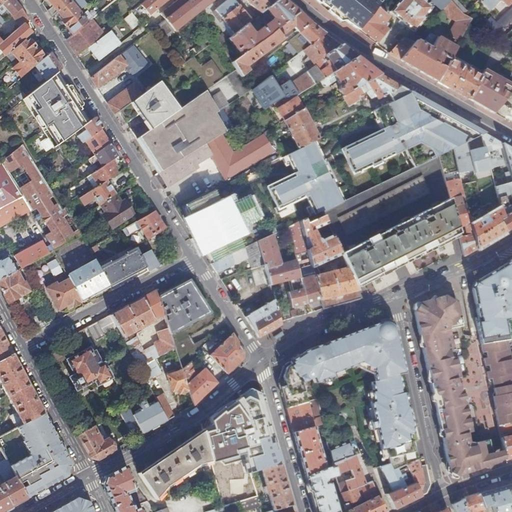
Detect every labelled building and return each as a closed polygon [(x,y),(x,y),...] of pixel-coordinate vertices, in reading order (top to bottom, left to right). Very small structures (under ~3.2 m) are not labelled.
[(16,2),(13,0),(5,0),(0,5),(0,14),(1,15),(6,11),(12,16),(13,15),(21,8),(17,1),(16,2)] [(47,0),(52,6),(47,11),(51,18),(58,13),(70,2),(68,0),(47,0)] [(61,21),(66,28),(82,16),(78,12),(86,6),(81,0),(72,0),(70,2),(58,13),(63,19),(61,21)] [(190,0),(145,0),(142,3),(143,3),(142,4),(151,14),(167,0),(175,0),(161,12),(166,19),(190,0)] [(190,0),(166,19),(157,26),(166,38),(194,16),(213,0),(190,0)] [(220,21),(222,19),(234,35),(244,27),(252,20),(235,0),(228,0),(213,12),(220,21)] [(274,18),(252,36),(244,27),(234,35),(229,39),(241,56),(299,13),(298,12),(283,0),(277,0),(267,9),(274,18)] [(245,0),(248,3),(261,13),(267,9),(277,0),(245,0)] [(315,0),(321,5),(324,1),(332,7),(328,12),(329,12),(330,11),(335,15),(334,16),(342,22),(343,22),(344,22),(345,22),(346,22),(359,32),(377,8),(381,4),(382,1),(380,0),(315,0)] [(423,0),(400,0),(390,12),(414,32),(426,18),(425,17),(432,8),(423,0)] [(451,1),(449,0),(433,0),(433,1),(443,10),(451,1)] [(507,7),(511,1),(511,0),(485,0),(484,2),(491,10),(500,1),(507,7)] [(415,43),(414,44),(400,61),(437,81),(452,55),(472,19),(464,14),(451,1),(443,10),(435,19),(445,25),(449,19),(455,22),(448,35),(456,40),(452,46),(437,38),(431,49),(422,44),(417,41),(415,43)] [(381,4),(377,8),(385,15),(389,10),(381,4)] [(511,19),(511,7),(496,22),(489,29),(497,33),(511,19)] [(21,8),(13,15),(17,22),(25,14),(21,8)] [(385,15),(377,8),(359,32),(376,44),(385,32),(380,29),(382,26),(389,18),(385,15)] [(134,27),(141,21),(133,11),(125,17),(134,27)] [(82,16),(66,28),(72,35),(87,23),(91,20),(92,19),(86,12),(82,16)] [(298,12),(299,13),(241,56),(232,63),(236,69),(241,77),(242,76),(249,71),(246,67),(247,65),(284,38),(282,35),(294,26),(297,30),(295,32),(297,35),(300,33),(299,32),(312,22),(299,12),(298,12)] [(28,19),(25,14),(17,22),(19,27),(28,19)] [(496,22),(492,18),(484,26),(489,29),(496,22)] [(28,19),(19,27),(2,42),(0,43),(0,50),(2,53),(19,39),(21,37),(33,27),(28,19)] [(87,23),(72,35),(66,40),(76,56),(90,46),(105,33),(103,30),(101,31),(91,20),(87,23)] [(307,41),(302,46),(304,49),(325,32),(312,22),(299,32),(300,33),(307,41)] [(111,29),(105,33),(90,46),(100,59),(121,42),(111,29)] [(341,45),(325,32),(304,49),(302,50),(313,62),(314,63),(318,59),(324,55),(332,50),(333,50),(341,45)] [(437,38),(430,34),(422,44),(431,49),(437,38)] [(222,35),(218,39),(222,45),(227,41),(222,35)] [(403,39),(400,42),(393,50),(390,54),(400,61),(414,44),(403,39)] [(26,44),(23,41),(8,54),(10,56),(13,54),(19,62),(25,57),(36,48),(29,40),(26,44)] [(327,58),(321,62),(318,59),(314,63),(324,78),(357,57),(341,45),(333,50),(332,50),(324,55),(327,58)] [(25,69),(22,71),(25,74),(33,67),(41,60),(39,58),(42,55),(36,48),(25,57),(19,62),(25,69)] [(41,60),(33,67),(46,81),(57,72),(60,69),(50,53),(41,60)] [(194,55),(185,62),(140,95),(118,112),(126,124),(138,115),(143,121),(147,118),(153,127),(205,91),(215,84),(213,81),(223,74),(212,59),(201,66),(194,55)] [(452,55),(437,81),(468,99),(481,78),(483,72),(452,55)] [(119,57),(105,67),(91,78),(97,88),(125,65),(119,57)] [(379,74),(357,57),(324,78),(319,81),(323,86),(325,87),(336,80),(340,86),(339,89),(342,96),(343,95),(354,88),(353,86),(357,79),(362,84),(379,74)] [(272,79),(259,89),(269,107),(274,104),(283,98),(286,102),(295,96),(295,97),(319,81),(324,78),(314,63),(313,62),(310,64),(312,66),(279,90),(272,79)] [(236,69),(227,76),(240,97),(251,90),(242,76),(241,77),(236,69)] [(23,100),(53,148),(57,145),(61,142),(82,126),(89,121),(76,101),(57,72),(46,81),(27,96),(23,100)] [(481,78),(468,99),(494,114),(511,92),(511,86),(506,82),(492,73),(490,76),(483,73),(481,78)] [(379,74),(362,84),(354,88),(343,95),(349,105),(359,99),(358,96),(366,91),(370,99),(376,95),(378,99),(388,93),(392,100),(410,91),(379,74)] [(14,83),(9,88),(12,92),(18,87),(14,83)] [(140,95),(132,85),(107,104),(114,115),(118,112),(140,95)] [(205,91),(153,127),(136,140),(157,173),(221,134),(225,131),(216,113),(227,106),(219,92),(209,97),(205,91)] [(482,136),(485,134),(441,109),(438,110),(437,106),(429,102),(410,91),(392,100),(384,104),(391,120),(393,124),(341,148),(353,173),(405,148),(414,167),(434,157),(437,156),(454,148),(468,141),(474,138),(475,139),(482,136)] [(283,98),(274,104),(284,120),(303,108),(295,97),(295,96),(286,102),(283,98)] [(303,108),(284,120),(297,148),(298,148),(315,140),(318,138),(303,108)] [(85,130),(76,136),(81,143),(83,141),(100,129),(100,130),(102,128),(94,117),(89,121),(82,126),(85,130)] [(100,129),(83,141),(93,155),(109,144),(100,130),(100,129)] [(225,131),(221,134),(232,153),(237,150),(227,134),(225,131)] [(232,153),(221,134),(157,173),(166,187),(198,167),(196,164),(211,154),(225,179),(274,151),(263,133),(237,150),(232,153)] [(482,136),(485,147),(490,168),(502,165),(504,161),(500,148),(502,147),(501,144),(501,143),(485,134),(482,136)] [(322,211),(343,200),(315,140),(298,148),(297,148),(285,154),(294,173),(267,186),(277,209),(305,196),(314,214),(322,211)] [(468,141),(454,148),(461,178),(462,184),(476,181),(474,173),(490,168),(485,147),(470,150),(468,141)] [(61,142),(57,145),(64,155),(68,152),(61,142)] [(502,147),(509,171),(511,180),(511,149),(501,143),(501,144),(502,147)] [(109,144),(93,155),(87,159),(90,165),(93,163),(98,169),(110,161),(117,156),(109,144)] [(0,162),(21,197),(0,208),(0,226),(30,211),(51,245),(54,250),(80,236),(81,235),(73,222),(64,207),(62,209),(55,198),(48,187),(22,145),(0,162)] [(324,216),(327,223),(332,234),(341,254),(348,268),(355,285),(414,255),(457,233),(456,228),(444,182),(437,156),(434,157),(414,167),(382,182),(343,200),(322,211),(324,216)] [(110,161),(98,169),(90,174),(98,186),(106,180),(116,174),(112,167),(114,166),(110,161)] [(0,208),(21,197),(0,162),(0,208)] [(507,183),(495,187),(498,197),(505,195),(507,194),(508,195),(511,194),(511,198),(511,197),(511,180),(509,171),(505,173),(507,183)] [(461,178),(444,182),(456,228),(465,226),(467,235),(458,237),(463,256),(477,248),(472,225),(471,224),(462,184),(461,178)] [(106,180),(98,186),(78,198),(83,206),(94,199),(98,206),(99,205),(115,194),(106,180)] [(222,225),(253,205),(240,185),(188,219),(201,239),(203,238),(213,254),(233,241),(222,225)] [(127,205),(123,207),(115,194),(99,205),(105,213),(102,215),(111,229),(133,214),(127,205)] [(503,218),(498,221),(506,231),(511,227),(511,211),(510,212),(505,195),(498,197),(501,208),(503,218)] [(501,208),(472,225),(477,248),(506,231),(498,221),(503,218),(501,208)] [(138,226),(146,239),(163,228),(152,211),(130,224),(133,229),(138,226)] [(312,248),(307,250),(308,252),(313,273),(320,300),(322,309),(335,306),(361,298),(355,285),(348,268),(320,275),(315,266),(341,254),(332,234),(321,240),(318,239),(315,229),(327,223),(324,216),(307,223),(305,219),(299,221),(303,234),(304,237),(307,236),(312,248)] [(258,241),(264,265),(270,285),(288,281),(291,292),(302,289),(299,277),(295,260),(281,264),(272,234),(258,241)] [(303,234),(290,237),(293,252),(295,259),(300,258),(299,254),(308,252),(307,250),(304,237),(303,234)] [(12,265),(7,256),(0,259),(0,279),(16,271),(25,266),(48,253),(45,248),(42,241),(13,257),(17,263),(12,265)] [(264,265),(258,241),(210,264),(216,273),(236,264),(246,259),(251,269),(264,265)] [(51,245),(45,248),(48,253),(53,250),(54,250),(51,245)] [(109,262),(99,267),(109,287),(146,267),(141,259),(135,248),(126,253),(127,255),(109,264),(109,262)] [(149,254),(141,259),(146,267),(148,272),(156,267),(149,254)] [(46,262),(51,275),(60,272),(55,259),(46,262)] [(472,289),(478,316),(475,317),(481,343),(506,339),(507,338),(504,320),(511,317),(511,259),(509,261),(497,269),(494,271),(481,278),(476,281),(472,289)] [(67,276),(69,279),(79,299),(81,302),(109,287),(99,267),(95,260),(67,276)] [(16,271),(0,279),(0,289),(8,303),(18,297),(29,291),(24,282),(23,283),(16,271)] [(313,273),(299,277),(302,289),(306,304),(320,300),(313,273)] [(46,288),(57,310),(66,306),(79,299),(69,279),(57,285),(56,283),(46,288)] [(188,281),(158,298),(163,315),(168,329),(170,334),(182,327),(208,313),(188,281)] [(287,293),(288,297),(289,302),(291,308),(306,304),(302,289),(291,292),(287,293)] [(158,298),(155,290),(110,315),(117,329),(125,344),(128,342),(125,335),(135,330),(135,329),(136,328),(135,325),(138,324),(139,327),(163,315),(158,298)] [(420,337),(420,345),(422,351),(426,365),(448,360),(457,357),(463,356),(458,333),(452,335),(452,331),(464,328),(464,326),(465,325),(460,303),(448,295),(436,298),(435,297),(431,300),(420,303),(417,303),(414,306),(413,310),(414,311),(420,337)] [(81,302),(79,299),(66,306),(68,309),(81,302)] [(274,300),(245,317),(258,337),(281,324),(280,321),(280,322),(274,300)] [(40,313),(32,317),(39,330),(54,322),(50,314),(42,317),(40,313)] [(87,327),(95,341),(117,329),(110,315),(87,327)] [(361,363),(373,369),(376,381),(371,382),(373,391),(371,391),(373,401),(370,402),(374,420),(370,421),(373,431),(377,430),(381,451),(386,450),(389,463),(392,471),(397,469),(406,465),(417,460),(414,446),(411,446),(410,442),(413,441),(415,441),(412,428),(413,427),(408,405),(407,405),(404,392),(400,393),(399,389),(402,388),(398,374),(405,373),(396,329),(382,321),(378,323),(368,327),(357,330),(353,332),(342,336),(332,340),(326,342),(322,344),(308,349),(288,362),(284,365),(279,382),(286,407),(307,402),(304,393),(309,392),(305,380),(312,378),(314,383),(334,375),(334,373),(361,363)] [(161,341),(154,345),(159,357),(174,349),(170,334),(168,329),(159,332),(161,341)] [(0,360),(12,354),(0,331),(0,360)] [(216,349),(209,355),(226,374),(242,358),(243,351),(232,333),(219,345),(217,343),(213,346),(216,349)] [(128,342),(125,344),(139,368),(154,360),(159,357),(154,345),(143,350),(136,338),(128,342)] [(487,356),(483,357),(485,364),(488,364),(490,370),(486,370),(488,378),(491,378),(492,384),(511,380),(511,365),(507,340),(481,344),(482,351),(486,350),(487,356)] [(94,358),(89,349),(67,360),(75,375),(70,378),(76,389),(94,380),(97,385),(111,378),(103,364),(101,365),(96,357),(94,358)] [(0,381),(7,395),(28,384),(12,354),(0,360),(0,381)] [(461,385),(463,382),(462,376),(461,369),(462,360),(457,357),(448,360),(426,365),(427,371),(428,379),(430,386),(435,397),(433,400),(434,404),(463,393),(463,388),(461,387),(461,385)] [(154,360),(139,368),(145,381),(161,372),(154,360)] [(181,369),(182,371),(188,390),(193,405),(194,405),(217,383),(200,365),(193,371),(190,362),(181,369)] [(177,389),(179,393),(188,390),(182,371),(167,376),(172,391),(177,389)] [(13,413),(9,415),(16,428),(43,413),(28,384),(7,395),(17,414),(13,413)] [(494,403),(495,409),(494,410),(498,425),(511,422),(511,386),(510,387),(510,385),(493,388),(496,402),(494,403)] [(233,407),(232,408),(244,453),(250,452),(253,460),(277,453),(261,396),(250,391),(232,403),(233,407)] [(444,433),(445,439),(446,442),(445,442),(448,460),(450,470),(448,471),(448,475),(451,478),(452,481),(456,483),(459,483),(461,481),(476,476),(479,476),(482,474),(487,472),(492,473),(495,469),(501,468),(503,467),(505,465),(509,463),(506,454),(498,455),(494,456),(491,443),(490,441),(475,443),(472,442),(471,437),(475,436),(471,413),(472,408),(469,407),(471,401),(467,400),(466,392),(463,393),(434,404),(437,406),(443,433),(444,433)] [(155,398),(164,414),(166,418),(167,420),(173,416),(167,404),(162,393),(155,398)] [(141,410),(132,415),(141,431),(166,418),(164,414),(157,402),(148,406),(144,399),(137,403),(141,410)] [(313,407),(315,416),(321,415),(317,399),(312,400),(314,407),(313,407)] [(307,402),(286,407),(293,432),(314,426),(323,424),(321,417),(316,419),(313,423),(307,402)] [(226,412),(203,430),(210,457),(211,462),(212,464),(235,458),(235,456),(236,448),(226,412)] [(0,448),(6,459),(15,455),(33,445),(42,463),(43,464),(52,484),(66,476),(67,475),(70,463),(65,454),(58,458),(56,454),(63,450),(58,441),(56,442),(54,438),(56,436),(43,413),(16,428),(3,435),(0,436),(0,448)] [(141,431),(142,434),(167,420),(166,418),(141,431)] [(511,422),(498,425),(499,434),(506,454),(509,463),(511,462),(511,422)] [(314,426),(293,432),(306,476),(324,468),(325,467),(323,461),(328,460),(326,454),(322,455),(314,426)] [(84,447),(89,457),(97,459),(114,450),(108,439),(104,441),(101,436),(97,435),(93,427),(78,435),(84,447)] [(202,467),(200,465),(211,462),(210,457),(203,430),(139,473),(156,499),(167,487),(169,490),(170,488),(169,486),(198,466),(200,469),(202,467)] [(15,455),(6,459),(10,468),(15,477),(26,498),(52,484),(43,464),(42,463),(24,472),(15,455)] [(333,465),(336,474),(345,470),(347,474),(351,472),(353,475),(351,476),(351,478),(346,480),(346,481),(349,490),(355,488),(360,486),(366,484),(365,483),(355,456),(354,455),(333,465)] [(0,511),(26,498),(15,477),(6,459),(0,462),(0,474),(4,482),(0,484),(0,511)] [(417,460),(406,465),(414,483),(422,497),(427,495),(431,487),(427,466),(421,467),(419,459),(417,460)] [(267,495),(269,495),(273,510),(293,504),(281,463),(262,469),(267,485),(264,486),(267,495)] [(380,466),(380,467),(392,491),(399,488),(400,489),(405,487),(402,480),(406,478),(404,473),(400,475),(397,469),(392,471),(389,463),(380,466)] [(104,483),(111,502),(113,506),(115,511),(142,511),(141,507),(134,509),(131,502),(130,502),(127,493),(135,490),(126,465),(106,476),(104,483)] [(315,511),(346,511),(344,504),(342,498),(339,499),(335,500),(330,483),(326,481),(327,478),(332,477),(336,475),(336,474),(333,465),(325,467),(324,468),(306,476),(315,511)] [(332,477),(335,489),(339,499),(342,498),(341,493),(338,483),(336,475),(332,477)] [(346,481),(338,483),(341,493),(349,490),(346,481)] [(344,504),(346,511),(386,511),(388,511),(372,481),(365,483),(366,484),(360,486),(367,501),(361,504),(352,508),(350,503),(360,500),(355,488),(349,490),(341,493),(342,498),(344,504)] [(392,491),(386,494),(394,511),(402,511),(403,511),(424,502),(422,497),(414,483),(405,487),(400,489),(399,488),(392,491)] [(511,511),(511,483),(463,498),(452,504),(455,511),(483,511),(483,510),(484,510),(484,507),(491,505),(493,511),(511,511)] [(257,508),(257,511),(263,511),(259,498),(259,497),(258,497),(239,503),(242,511),(257,508)] [(92,511),(88,501),(76,498),(48,511),(92,511)] [(140,503),(141,507),(142,511),(152,511),(150,503),(147,500),(139,503),(140,503)] [(360,500),(350,503),(352,508),(361,504),(360,500)]
